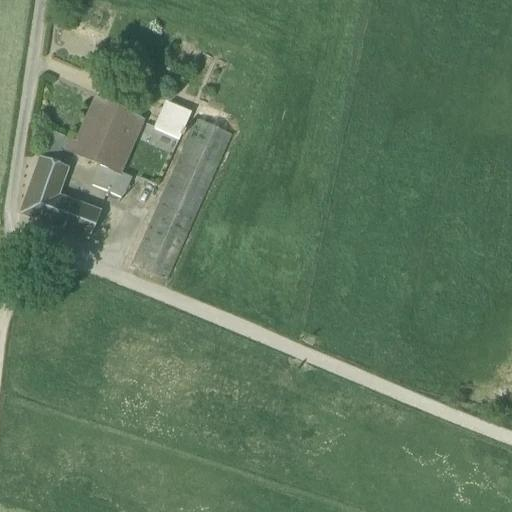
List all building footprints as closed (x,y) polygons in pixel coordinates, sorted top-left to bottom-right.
[(100,168),(117,176),(118,174),(141,122),(96,102),(76,145),(70,142),(65,153),(100,168)] [(166,104),(158,122),(182,133),(190,115),(166,104)] [(131,266),(168,283),(232,138),(196,121),(131,266)] [(184,133),(182,133),(158,122),(154,131),(178,142),(180,137),(182,138),(184,133)] [(40,160),(54,165),(60,151),(65,153),(70,142),(50,133),(40,160)] [(19,216),(88,242),(99,214),(57,198),(67,170),(54,165),(40,160),(19,216)] [(92,188),(121,201),(131,180),(118,174),(117,176),(100,168),(92,188)] [(130,210),(151,219),(161,195),(140,186),(130,210)]
